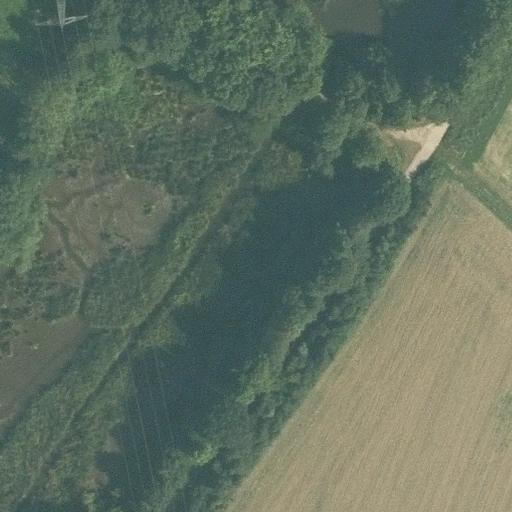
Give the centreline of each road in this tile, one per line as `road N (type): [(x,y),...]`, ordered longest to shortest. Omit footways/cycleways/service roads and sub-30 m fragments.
road 1 (track): [(511,3),(427,154),(167,511)]
road 2 (track): [(156,0),(427,154)]
